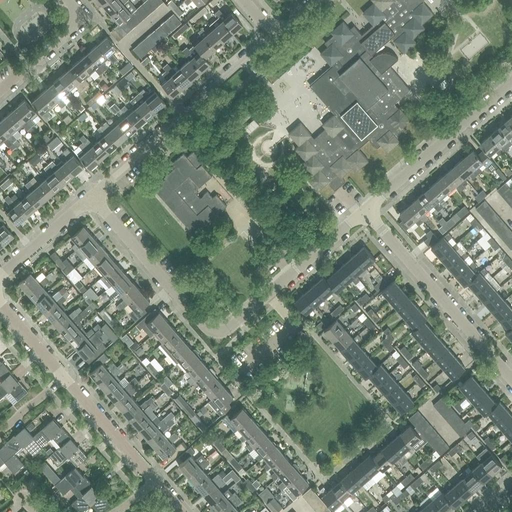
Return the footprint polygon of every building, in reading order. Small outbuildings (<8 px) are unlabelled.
[(108,0),(102,6),(111,15),(127,0),(108,0)] [(128,16),(133,12),(137,9),(128,0),(127,0),(111,15),(119,24),(124,20),(128,16)] [(153,0),(147,0),(146,1),(154,10),(159,6),(153,0)] [(170,0),(168,2),(174,9),(178,6),(172,0),(170,0)] [(326,128),(315,139),(347,174),(353,168),(357,172),(369,161),(358,149),(369,139),(377,148),(381,144),(388,152),(400,142),(398,139),(406,131),(403,127),(411,120),(400,108),(395,102),(378,117),(353,88),(345,95),(333,81),(346,69),(360,57),(357,53),(364,46),(371,54),(391,37),(405,52),(417,42),(413,38),(425,28),(422,24),(433,14),(423,2),(421,3),(417,0),(372,0),(375,3),(363,13),(367,19),(376,29),(365,39),(359,32),(354,26),(350,29),(343,21),(331,32),(333,35),(325,43),(328,47),(321,53),(332,66),(309,85),(334,114),(323,124),(326,128)] [(146,1),(142,5),(150,14),(154,10),(146,1)] [(142,5),(137,9),(145,18),(150,14),(142,5)] [(178,6),(174,9),(180,16),(183,12),(178,6)] [(204,6),(198,12),(201,16),(207,10),(204,6)] [(137,9),(133,12),(141,21),(145,18),(137,9)] [(219,9),(214,13),(221,21),(232,34),(242,25),(231,12),(226,17),(219,9)] [(133,12),(128,16),(136,25),(141,21),(133,12)] [(201,16),(198,12),(191,18),(194,22),(201,16)] [(174,13),(169,17),(177,26),(182,22),(174,13)] [(128,16),(124,20),(132,29),(136,25),(128,16)] [(169,17),(165,21),(173,30),(177,26),(169,17)] [(124,20),(119,24),(127,33),(132,29),(124,20)] [(165,21),(160,25),(168,34),(173,30),(165,21)] [(221,21),(212,29),(223,42),(232,34),(221,21)] [(185,23),(179,29),(182,32),(188,26),(185,23)] [(119,24),(115,28),(123,37),(127,33),(119,24)] [(160,25),(156,29),(164,38),(165,37),(168,34),(160,25)] [(123,37),(115,28),(110,32),(118,41),(123,37)] [(198,32),(203,37),(214,50),(223,42),(212,29),(207,34),(202,28),(198,32)] [(156,29),(151,33),(159,42),(164,38),(156,29)] [(182,32),(179,29),(172,35),(175,38),(182,32)] [(151,33),(147,37),(155,46),(158,43),(159,42),(151,33)] [(198,41),(194,45),(199,51),(206,60),(211,56),(211,53),(214,50),(203,37),(200,34),(195,38),(198,41)] [(107,37),(97,45),(107,57),(113,64),(118,60),(112,53),(117,48),(107,37)] [(147,37),(142,41),(150,50),(152,48),(155,46),(147,37)] [(165,37),(164,38),(159,42),(158,43),(161,46),(168,41),(165,37)] [(142,41),(138,45),(146,54),(150,50),(142,41)] [(158,43),(155,46),(152,48),(155,52),(161,46),(158,43)] [(97,45),(88,53),(104,72),(108,68),(104,62),(109,58),(107,57),(97,45)] [(146,54),(138,45),(133,49),(141,58),(146,54)] [(186,47),(181,51),(189,60),(189,59),(201,72),(210,64),(206,60),(199,51),(194,45),(189,49),(186,47)] [(88,53),(79,61),(89,73),(90,74),(95,70),(100,75),(104,72),(88,53)] [(147,56),(141,62),(144,66),(151,60),(147,56)] [(377,76),(360,57),(346,69),(333,81),(345,95),(353,88),(378,117),(395,102),(409,90),(389,66),(377,76)] [(189,60),(180,67),(191,80),(201,72),(189,59),(189,60)] [(79,61),(69,70),(85,88),(87,87),(88,85),(90,84),(85,79),(90,74),(89,73),(79,61)] [(167,63),(163,66),(166,70),(171,75),(182,88),(186,85),(187,86),(189,86),(192,83),(192,81),(191,80),(180,67),(180,68),(177,64),(171,69),(167,63)] [(165,70),(161,74),(166,80),(161,84),(172,97),(182,88),(171,75),(166,70),(163,66),(162,67),(165,70)] [(69,70),(60,78),(70,89),(75,85),(81,92),(85,88),(69,70)] [(125,76),(128,80),(134,75),(131,71),(125,76)] [(60,78),(50,86),(66,104),(71,101),(65,94),(70,89),(60,78)] [(120,81),(115,85),(121,91),(125,87),(120,81)] [(115,85),(110,89),(115,95),(121,91),(115,85)] [(50,86),(41,94),(51,106),(56,101),(62,108),(66,104),(50,86)] [(144,89),(139,93),(155,111),(165,103),(153,89),(147,93),(144,89)] [(93,96),(93,97),(96,100),(102,94),(99,91),(93,96)] [(134,105),(136,108),(146,119),(147,120),(149,121),(153,117),(153,115),(152,114),(155,111),(139,93),(130,101),(134,105)] [(41,94),(31,103),(47,121),(52,117),(47,112),(53,107),(51,106),(41,94)] [(102,94),(96,100),(101,105),(107,99),(103,94),(102,94)] [(90,106),(96,100),(93,97),(86,102),(90,106)] [(25,100),(15,109),(31,127),(36,123),(33,119),(38,115),(35,111),(25,100)] [(72,109),(77,115),(85,108),(80,102),(72,109)] [(125,106),(121,109),(137,128),(146,119),(136,108),(134,105),(129,110),(125,106)] [(15,109),(6,117),(16,128),(18,130),(23,125),(27,130),(31,127),(15,109)] [(120,117),(115,122),(117,125),(127,136),(137,128),(121,109),(117,113),(120,117)] [(84,112),(77,118),(81,122),(87,116),(84,112)] [(72,119),(68,114),(62,119),(66,124),(72,119)] [(6,117),(0,121),(0,128),(12,143),(16,147),(15,147),(16,148),(20,145),(16,140),(17,139),(12,134),(18,130),(6,117)] [(498,128),(508,139),(511,144),(511,143),(511,125),(507,120),(503,124),(502,123),(498,126),(498,128)] [(106,122),(102,126),(118,144),(127,136),(117,125),(115,122),(110,126),(106,122)] [(329,184),(336,191),(346,182),(342,178),(347,174),(315,139),(301,123),(289,133),(299,145),(295,149),(299,153),(306,161),(302,164),(312,176),(308,179),(319,192),(329,184)] [(104,136),(98,141),(108,152),(118,144),(102,126),(98,130),(104,136)] [(0,128),(0,144),(3,142),(7,147),(12,143),(0,128)] [(498,128),(489,136),(503,152),(507,148),(503,143),(508,139),(498,128)] [(45,135),(41,139),(45,144),(50,140),(45,135)] [(83,135),(79,138),(83,142),(99,161),(108,152),(98,141),(93,145),(87,139),(83,135)] [(503,152),(489,136),(479,144),(490,155),(494,151),(498,156),(503,152)] [(83,150),(77,156),(79,158),(89,169),(99,161),(83,142),(79,146),(83,150)] [(38,153),(39,154),(41,156),(47,151),(44,147),(38,153)] [(62,161),(61,162),(72,176),(83,167),(67,148),(63,152),(69,159),(64,163),(62,161)] [(472,150),(463,158),(477,174),(480,172),(482,170),(480,167),(478,165),(480,164),(482,162),(486,166),(491,172),(496,167),(492,162),(482,150),(480,152),(477,155),(472,150)] [(189,157),(185,153),(173,164),(176,167),(165,177),(166,179),(155,189),(194,234),(206,225),(207,226),(219,216),(218,215),(224,209),(209,192),(201,199),(196,194),(198,192),(196,190),(213,176),(203,164),(205,162),(195,151),(189,157)] [(33,157),(28,161),(33,166),(37,163),(33,157)] [(463,158),(454,166),(464,178),(469,173),(473,178),(477,174),(463,158)] [(53,161),(47,165),(63,184),(72,176),(61,162),(57,165),(53,161)] [(50,175),(44,180),(54,192),(63,184),(47,165),(44,168),(50,175)] [(454,166),(445,174),(455,185),(460,191),(465,187),(462,184),(467,181),(464,178),(454,166)] [(498,168),(495,170),(504,180),(506,178),(498,168)] [(445,174),(436,182),(446,193),(455,185),(445,174)] [(34,177),(29,181),(45,200),(54,192),(44,180),(40,184),(34,177)] [(31,192),(26,196),(36,208),(45,200),(29,181),(25,185),(31,192)] [(436,182),(418,198),(428,209),(433,205),(438,211),(447,203),(442,197),(446,193),(436,182)] [(497,191),(500,195),(510,188),(506,183),(497,191)] [(500,195),(504,200),(511,193),(511,190),(510,188),(500,195)] [(482,190),(478,194),(482,199),(486,195),(482,190)] [(15,193),(11,197),(26,216),(36,208),(26,196),(24,194),(19,198),(15,193)] [(482,199),(478,194),(474,197),(479,202),(482,199)] [(7,195),(4,198),(10,206),(5,210),(7,212),(17,224),(26,216),(11,197),(10,198),(7,195)] [(418,198),(409,206),(423,222),(427,217),(424,213),(428,209),(418,198)] [(475,209),(479,214),(488,206),(484,201),(475,209)] [(409,206),(400,214),(404,219),(400,223),(406,230),(410,226),(410,225),(415,221),(419,225),(423,222),(409,206)] [(464,206),(460,210),(465,215),(469,211),(464,206)] [(479,214),(483,218),(492,210),(488,206),(479,214)] [(465,215),(460,210),(456,213),(461,218),(465,215)] [(483,218),(487,223),(496,215),(492,210),(483,218)] [(487,223),(491,227),(500,219),(496,215),(487,223)] [(470,222),(474,227),(479,223),(475,218),(470,222)] [(491,227),(495,232),(504,224),(500,219),(491,227)] [(446,222),(442,225),(446,231),(450,227),(446,222)] [(479,223),(474,227),(478,231),(483,228),(479,223)] [(0,239),(4,244),(13,235),(3,224),(0,226),(0,239)] [(495,232),(499,236),(508,228),(504,224),(495,232)] [(446,231),(442,225),(438,229),(443,234),(446,231)] [(75,251),(80,247),(93,235),(85,226),(72,237),(76,243),(72,247),(75,251)] [(499,236),(503,241),(511,233),(508,228),(499,236)] [(424,241),(428,246),(437,238),(433,233),(424,241)] [(431,248),(439,257),(452,246),(447,241),(452,237),(448,233),(431,248)] [(503,241),(507,245),(511,240),(511,233),(503,241)] [(83,260),(88,256),(101,245),(93,235),(80,247),(84,252),(79,256),(83,260)] [(486,241),(490,246),(495,242),(490,237),(486,241)] [(439,257),(448,267),(460,255),(456,250),(460,246),(457,242),(452,246),(439,257)] [(495,242),(490,246),(494,251),(499,247),(495,242)] [(88,256),(96,266),(109,254),(101,245),(88,256)] [(365,247),(356,255),(367,268),(376,260),(365,247)] [(460,255),(448,267),(456,276),(468,265),(473,261),(465,251),(460,255)] [(96,266),(105,275),(118,264),(109,254),(96,266)] [(356,255),(346,263),(357,276),(367,268),(356,255)] [(502,260),(507,265),(511,261),(507,256),(502,260)] [(54,260),(59,266),(63,262),(58,257),(54,260)] [(465,286),(467,284),(477,275),(477,274),(472,269),(477,265),(473,261),(468,265),(456,276),(465,286)] [(63,262),(59,266),(63,271),(67,267),(63,262)] [(346,263),(337,271),(348,284),(352,280),(356,284),(361,280),(357,276),(346,263)] [(109,288),(113,285),(126,273),(118,264),(105,275),(101,278),(109,288)] [(467,284),(475,293),(488,282),(483,276),(488,272),(484,268),(477,274),(477,275),(467,284)] [(376,269),(371,273),(380,283),(384,279),(376,269)] [(337,271),(328,280),(327,280),(336,290),(338,293),(348,284),(337,271)] [(19,283),(28,293),(46,277),(43,273),(36,279),(31,273),(19,283)] [(113,301),(121,294),(134,283),(126,273),(113,285),(117,289),(108,296),(113,301)] [(71,279),(75,284),(79,281),(75,276),(71,279)] [(28,293),(36,302),(48,292),(43,287),(50,281),(46,277),(28,293)] [(325,277),(315,285),(327,298),(336,290),(327,280),(328,280),(325,277)] [(375,287),(378,291),(388,283),(384,279),(380,283),(375,287)] [(79,281),(75,284),(80,289),(84,286),(79,281)] [(382,292),(390,301),(403,290),(395,281),(382,292)] [(475,293),(484,302),(496,291),(488,282),(475,293)] [(121,310),(129,304),(142,293),(134,283),(121,294),(126,299),(117,306),(121,310)] [(315,285),(306,293),(317,306),(327,298),(315,285)] [(63,287),(59,291),(63,296),(67,292),(63,287)] [(390,301),(398,310),(411,299),(403,290),(390,301)] [(36,302),(44,312),(63,296),(59,291),(52,297),(48,292),(36,302)] [(484,302),(492,311),(504,300),(496,291),(484,302)] [(142,293),(129,304),(135,310),(129,315),(136,322),(148,311),(144,307),(151,302),(142,293)] [(317,306),(306,293),(296,302),(307,315),(317,306)] [(361,297),(357,300),(362,305),(371,298),(370,296),(367,293),(362,297),(361,297)] [(63,296),(44,312),(53,321),(64,311),(66,309),(61,304),(66,300),(66,299),(63,296)] [(85,301),(90,305),(94,302),(90,297),(85,301)] [(398,310),(406,320),(419,308),(411,299),(398,310)] [(492,311),(500,321),(511,309),(504,300),(492,311)] [(94,302),(90,305),(94,310),(98,306),(94,302)] [(356,303),(351,307),(356,312),(360,308),(356,303)] [(332,313),(335,318),(345,309),(341,305),(332,313)] [(406,320),(414,329),(424,320),(424,321),(427,318),(419,308),(406,320)] [(83,311),(79,315),(82,318),(88,313),(85,309),(83,311)] [(368,313),(372,317),(376,314),(372,309),(368,313)] [(511,309),(500,321),(508,330),(511,326),(511,309)] [(53,321),(61,331),(79,315),(75,310),(68,316),(64,311),(53,321)] [(151,312),(136,325),(140,330),(143,327),(151,337),(155,333),(168,322),(160,312),(155,317),(151,312)] [(104,317),(108,322),(112,318),(108,314),(104,317)] [(376,314),(372,317),(376,322),(381,318),(376,314)] [(61,331),(69,340),(80,330),(76,325),(83,319),(82,318),(79,315),(61,331)] [(364,321),(368,326),(372,322),(368,317),(364,321)] [(112,318),(108,322),(112,327),(117,323),(112,318)] [(324,331),(333,340),(345,329),(337,320),(324,331)] [(411,331),(420,341),(432,330),(424,321),(424,320),(414,329),(411,331)] [(155,333),(164,343),(176,331),(168,322),(155,333)] [(317,326),(321,330),(326,326),(322,322),(317,326)] [(372,322),(368,326),(372,331),(376,327),(372,322)] [(98,323),(93,327),(97,331),(102,327),(98,323)] [(117,338),(106,324),(101,328),(112,342),(117,338)] [(80,330),(69,340),(77,349),(96,333),(92,329),(87,333),(83,328),(80,330)] [(384,331),(388,336),(390,334),(393,332),(389,328),(384,331)] [(333,340),(341,350),(353,339),(345,329),(333,340)] [(96,333),(77,349),(86,359),(92,353),(96,358),(107,349),(103,344),(102,343),(103,342),(99,337),(103,334),(100,330),(96,333)] [(420,341),(428,350),(441,339),(432,330),(420,341)] [(159,347),(167,356),(185,341),(176,331),(164,343),(159,347)] [(388,336),(386,338),(390,343),(394,339),(390,334),(388,336)] [(353,339),(341,350),(349,359),(362,348),(357,343),(361,339),(358,335),(353,339)] [(381,342),(386,347),(390,343),(386,338),(381,342)] [(428,350),(436,360),(449,349),(441,339),(428,350)] [(175,366),(180,361),(193,350),(185,341),(167,356),(175,366)] [(130,347),(134,352),(138,348),(134,343),(130,347)] [(390,343),(386,347),(390,352),(394,348),(390,343)] [(400,350),(405,355),(409,351),(405,346),(400,350)] [(138,348),(134,352),(139,357),(143,353),(138,348)] [(349,359),(357,368),(370,357),(362,348),(349,359)] [(436,360),(444,369),(457,358),(449,349),(436,360)] [(180,361),(188,371),(201,360),(198,356),(199,354),(199,353),(196,350),(195,350),(193,351),(193,350),(180,361)] [(409,351),(405,355),(409,360),(413,356),(409,351)] [(91,374),(99,383),(117,367),(114,363),(107,369),(102,364),(108,358),(104,354),(93,364),(97,368),(91,374)] [(396,359),(400,364),(405,360),(401,355),(396,359)] [(366,378),(369,375),(379,367),(378,366),(370,357),(357,368),(366,378)] [(457,358),(444,369),(453,379),(465,368),(457,358)] [(0,379),(1,381),(11,373),(12,372),(2,362),(1,362),(0,360),(0,379)] [(188,371),(197,380),(209,369),(201,360),(188,371)] [(405,360),(400,364),(405,369),(409,365),(405,360)] [(147,366),(151,371),(155,367),(151,362),(147,366)] [(117,367),(99,383),(107,393),(119,383),(121,381),(117,376),(121,372),(121,371),(126,367),(122,363),(117,367)] [(369,375),(377,384),(389,373),(381,364),(378,366),(379,367),(369,375)] [(417,369),(421,374),(425,370),(421,365),(417,369)] [(155,367),(151,371),(155,376),(159,372),(155,367)] [(197,380),(205,390),(218,378),(215,375),(216,374),(216,373),(213,368),(211,368),(210,369),(209,369),(197,380)] [(425,370),(421,374),(425,378),(430,375),(425,370)] [(18,381),(11,373),(1,381),(0,381),(0,398),(0,399),(10,391),(18,401),(28,392),(19,380),(18,381)] [(377,384),(385,394),(398,383),(389,373),(377,384)] [(413,378),(417,383),(421,379),(417,374),(413,378)] [(459,386),(468,396),(480,385),(472,375),(459,386)] [(119,383),(107,393),(115,402),(134,386),(139,382),(135,378),(130,382),(123,388),(119,383)] [(205,390),(213,399),(226,388),(218,378),(205,390)] [(421,379),(417,383),(421,387),(425,384),(421,379)] [(161,387),(165,392),(169,388),(165,383),(163,385),(161,387)] [(385,394),(393,403),(406,392),(398,383),(385,394)] [(433,387),(437,392),(442,389),(437,384),(433,387)] [(468,396),(476,406),(489,395),(480,385),(468,396)] [(115,402),(124,411),(135,402),(131,397),(138,391),(134,386),(115,402)] [(169,388),(165,392),(169,396),(174,393),(169,388)] [(226,388),(213,399),(209,403),(220,416),(231,407),(228,403),(234,398),(226,388)] [(406,392),(393,403),(402,413),(405,410),(414,402),(406,392)] [(180,395),(175,399),(180,404),(184,409),(188,405),(184,400),(180,395)] [(485,415),(488,413),(497,404),(489,395),(476,406),(480,410),(485,415)] [(132,421),(153,402),(155,401),(151,397),(140,407),(135,402),(124,411),(132,421)] [(433,404),(437,409),(446,401),(442,397),(433,404)] [(451,402),(455,407),(459,403),(455,398),(451,402)] [(437,409),(441,414),(450,406),(446,401),(437,409)] [(488,413),(496,422),(509,411),(500,401),(497,404),(488,413)] [(153,402),(132,421),(133,422),(140,430),(157,416),(152,411),(157,407),(153,402)] [(459,403),(455,407),(459,412),(463,408),(459,403)] [(188,405),(184,409),(188,413),(192,418),(196,414),(192,410),(188,405)] [(441,414),(445,418),(454,410),(450,406),(441,414)] [(227,414),(222,419),(235,433),(239,429),(252,418),(243,408),(231,419),(227,414)] [(409,418),(413,423),(422,415),(418,410),(409,418)] [(445,418),(449,423),(458,415),(454,410),(445,418)] [(496,422),(504,431),(511,424),(511,414),(509,411),(496,422)] [(192,418),(196,423),(201,419),(196,414),(192,418)] [(413,423),(417,427),(426,420),(422,415),(413,423)] [(449,423),(453,427),(462,420),(458,415),(449,423)] [(157,416),(140,430),(142,433),(149,440),(167,424),(172,419),(170,416),(168,417),(166,417),(161,421),(157,416)] [(243,442),(247,438),(260,427),(252,418),(239,429),(243,434),(239,438),(243,442)] [(53,419),(33,437),(42,446),(52,437),(60,447),(61,447),(70,439),(71,438),(61,427),(61,428),(53,419)] [(417,427),(421,432),(430,424),(426,420),(417,427)] [(453,427),(457,432),(466,424),(465,423),(462,420),(453,427)] [(465,423),(466,424),(470,428),(472,426),(474,424),(470,420),(465,423)] [(32,423),(26,428),(29,432),(35,426),(32,423)] [(476,423),(474,424),(472,426),(476,431),(480,427),(476,423)] [(149,440),(156,449),(168,439),(163,434),(170,428),(170,427),(167,424),(149,440)] [(421,432),(425,436),(434,429),(430,424),(421,432)] [(466,424),(457,432),(461,436),(470,429),(470,428),(466,424)] [(411,425),(401,433),(412,446),(421,437),(411,425)] [(5,444),(6,444),(14,454),(15,453),(23,446),(33,457),(43,448),(42,446),(33,437),(29,432),(26,428),(25,427),(17,435),(16,434),(5,444)] [(251,452),(256,448),(268,437),(260,427),(247,438),(251,443),(247,446),(251,452)] [(425,436),(429,441),(438,433),(434,429),(425,436)] [(472,431),(467,435),(471,439),(476,435),(472,431)] [(168,439),(156,449),(165,459),(172,453),(176,458),(186,449),(182,444),(176,449),(172,444),(179,438),(175,433),(168,439)] [(401,433),(392,442),(403,454),(412,446),(401,433)] [(429,441),(433,445),(441,438),(438,433),(429,441)] [(259,461),(264,457),(277,446),(268,437),(256,448),(260,453),(255,457),(259,461)] [(433,445),(437,450),(445,442),(441,438),(433,445)] [(77,447),(70,439),(61,447),(60,447),(54,452),(50,456),(49,456),(58,466),(69,456),(77,466),(88,457),(78,446),(77,447)] [(214,442),(218,447),(222,444),(218,439),(214,442)] [(392,442),(383,450),(394,462),(398,459),(403,464),(408,460),(403,454),(392,442)] [(445,442),(437,450),(441,455),(449,447),(445,442)] [(458,443),(453,448),(457,452),(462,447),(458,443)] [(14,454),(6,444),(0,449),(0,466),(5,462),(14,473),(24,464),(15,453),(14,454)] [(222,444),(218,447),(222,452),(226,449),(222,444)] [(267,471),(272,467),(285,455),(277,446),(264,457),(268,462),(263,466),(267,471)] [(190,447),(179,457),(183,462),(181,464),(179,466),(187,476),(206,459),(202,455),(195,461),(191,456),(195,452),(190,447)] [(457,452),(453,448),(448,452),(452,456),(457,452)] [(477,456),(482,462),(493,474),(503,466),(492,453),(487,448),(477,456)] [(383,450),(373,458),(382,467),(381,468),(384,471),(394,462),(383,450)] [(457,452),(452,456),(456,461),(461,457),(457,452)] [(275,480),(280,476),(293,465),(285,455),(272,467),(276,471),(271,475),(275,480)] [(371,455),(361,463),(372,476),(381,468),(382,467),(373,458),(371,455)] [(230,461),(234,466),(238,462),(234,457),(230,461)] [(430,457),(424,461),(428,466),(434,461),(430,457)] [(187,476),(196,485),(207,475),(203,470),(210,464),(206,459),(187,476)] [(439,460),(434,464),(438,468),(443,464),(439,460)] [(44,461),(39,466),(47,476),(52,471),(44,461)] [(428,466),(424,461),(420,465),(423,470),(428,466)] [(238,462),(234,466),(238,471),(243,467),(238,462)] [(482,462),(472,470),(484,483),(493,474),(482,462)] [(361,463),(352,472),(363,484),(372,476),(361,463)] [(279,484),(278,486),(282,491),(284,490),(288,485),(301,474),(298,471),(299,470),(299,468),(296,464),(294,464),(293,465),(280,476),(284,480),(279,484)] [(438,468),(434,464),(429,468),(433,473),(438,468)] [(71,489),(79,497),(82,494),(83,495),(92,486),(93,485),(84,474),(83,475),(75,467),(55,485),(64,495),(71,489)] [(472,470),(463,478),(474,491),(484,483),(472,470)] [(352,472),(343,480),(354,492),(363,484),(352,472)] [(226,475),(222,478),(226,482),(232,477),(228,473),(226,475)] [(411,473),(406,478),(409,482),(414,478),(411,473)] [(195,487),(195,489),(198,493),(200,493),(201,491),(204,494),(222,478),(219,474),(218,474),(212,480),(207,475),(196,485),(196,486),(195,487)] [(301,474),(288,485),(297,495),(310,484),(301,474)] [(420,476),(415,481),(419,485),(424,481),(420,476)] [(204,494),(212,504),(224,494),(219,489),(226,482),(222,478),(204,494)] [(244,482),(249,487),(253,483),(249,478),(244,482)] [(409,482),(406,478),(401,482),(404,486),(409,482)] [(463,478),(454,486),(465,499),(474,491),(463,478)] [(241,479),(237,483),(244,492),(249,488),(249,487),(244,482),(241,479)] [(343,480),(334,488),(344,500),(350,496),(353,499),(357,496),(354,492),(343,480)] [(419,485),(415,481),(411,485),(414,489),(419,485)] [(253,483),(249,487),(249,488),(253,492),(257,488),(253,483)] [(82,494),(79,497),(72,504),(76,509),(79,511),(82,511),(91,504),(97,511),(101,511),(110,504),(100,493),(99,494),(92,486),(83,495),(82,494)] [(454,486),(444,495),(452,505),(455,508),(465,499),(454,486)] [(51,488),(47,492),(52,497),(56,493),(51,488)] [(303,496),(306,501),(315,493),(311,488),(303,496)] [(344,500),(334,488),(323,497),(334,509),(344,500)] [(212,504),(219,511),(221,511),(238,496),(235,493),(233,494),(229,489),(224,494),(212,504)] [(391,498),(393,500),(398,496),(394,492),(389,496),(391,498)] [(403,492),(398,496),(402,501),(407,496),(403,492)] [(442,492),(432,500),(442,511),(444,511),(452,505),(444,495),(442,492)] [(306,501),(310,505),(319,497),(315,493),(306,501)] [(387,494),(382,498),(386,503),(391,498),(389,496),(387,494)] [(263,499),(267,504),(272,500),(267,495),(263,499)] [(221,511),(239,511),(236,507),(242,501),(241,500),(239,497),(238,496),(221,511)] [(398,496),(393,500),(397,505),(402,501),(398,496)] [(310,505),(314,510),(323,502),(319,497),(310,505)] [(272,500),(267,504),(271,509),(273,511),(276,511),(282,508),(273,498),(272,500)] [(442,511),(432,500),(423,508),(426,511),(442,511)] [(314,510),(316,511),(320,511),(327,506),(323,502),(314,510)]
